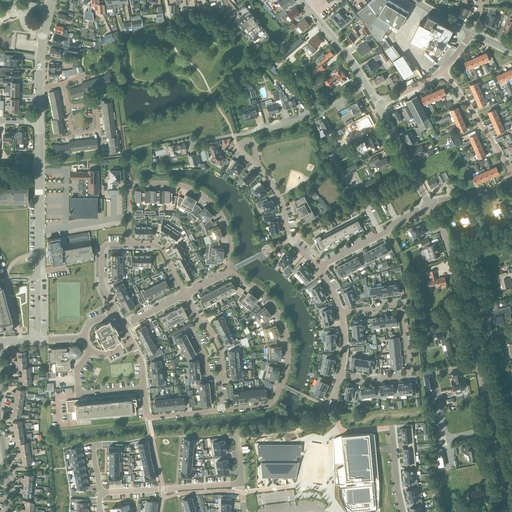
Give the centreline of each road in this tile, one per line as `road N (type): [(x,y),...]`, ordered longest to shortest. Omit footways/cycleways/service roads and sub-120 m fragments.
road 1 (residential): [(37,340),(39,121)]
road 2 (residential): [(230,271),(223,219),(186,186),(131,184),(128,243)]
road 3 (residential): [(221,410),(268,405),(287,367),(287,338),(274,308),(230,271)]
road 4 (residential): [(340,313),(401,304),(410,370),(340,375)]
road 5 (residential): [(193,143),(297,120),(364,84)]
road 6 (unclassified): [(475,341),(429,202)]
road 7 (residential): [(100,493),(241,483)]
road 8 (unclassified): [(501,478),(475,341)]
road 9 (residential): [(318,268),(429,202)]
road 10 (residential): [(254,162),(280,199),(289,239),(318,268)]
road 11 (residential): [(511,171),(442,70)]
